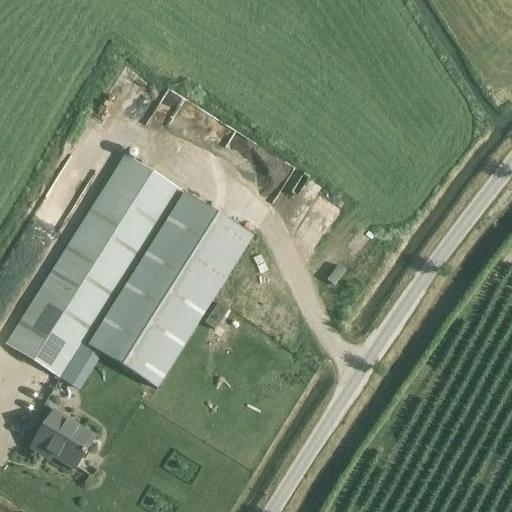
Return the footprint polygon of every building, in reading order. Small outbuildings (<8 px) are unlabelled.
[(225,150),(265,185),(277,172),(237,137),(225,150)] [(61,381),(84,344),(181,191),(124,155),(4,345),(61,381)] [(88,347),(100,354),(156,390),(252,238),(184,195),(88,347)] [(321,284),(334,295),(364,260),(376,270),(393,249),(355,218),(315,266),(327,276),(321,284)] [(77,391),(92,367),(100,354),(88,347),(84,344),(61,381),(77,391)] [(54,410),(32,447),(73,472),(95,435),(54,410)]
